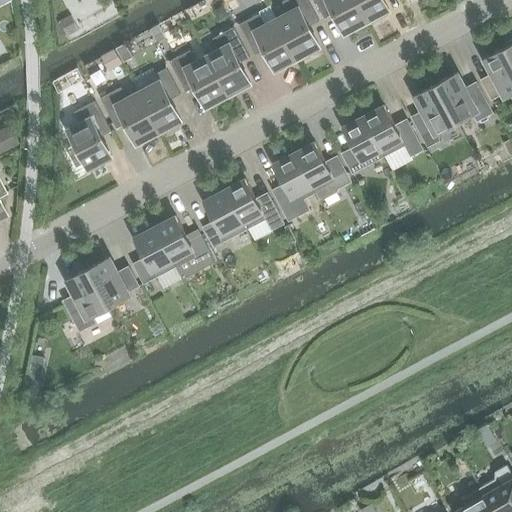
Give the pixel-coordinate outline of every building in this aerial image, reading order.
[(287,12),(276,18),(297,58),(299,57),(301,60),(318,51),(316,48),(319,46),(305,21),(306,20),(314,15),(317,21),(318,21),(307,0),(283,0),(282,1),(287,12)] [(344,33),(366,21),(355,0),(314,0),(324,18),(325,17),(322,11),(330,7),(330,8),(331,7),(344,33)] [(355,0),(366,21),(369,20),(370,23),(387,14),(385,11),(388,10),(382,0),(355,0)] [(231,13),(238,9),(234,1),(227,5),(231,13)] [(227,16),(222,6),(213,12),(215,16),(223,18),(227,16)] [(275,69),(297,58),(276,18),(265,24),(259,13),(238,24),(254,54),(255,54),(252,48),(261,44),(261,45),(262,44),(275,69)] [(60,21),(67,35),(78,30),(71,15),(60,21)] [(157,42),(165,38),(158,25),(150,29),(157,42)] [(218,49),(207,55),(228,95),(230,93),(232,96),(249,88),(247,84),(250,83),(236,58),(237,57),(237,56),(245,52),(248,58),(249,57),(233,27),(212,38),(218,49)] [(131,57),(124,43),(116,48),(123,61),(131,57)] [(505,97),(511,93),(511,60),(505,46),(484,58),(494,77),(483,83),(489,95),(501,89),(505,97)] [(206,106),(228,95),(207,55),(195,61),(190,50),(169,61),(185,91),(186,91),(183,85),(191,81),(192,81),(206,106)] [(106,69),(119,62),(114,51),(100,59),(106,69)] [(159,80),(137,91),(159,131),(161,130),(163,133),(179,124),(178,121),(180,120),(167,94),(168,94),(167,93),(175,89),(179,95),(180,94),(166,68),(155,73),(159,80)] [(456,72),(435,83),(456,123),(473,114),(476,120),(492,112),(478,86),(466,92),(456,72)] [(435,134),(456,123),(435,83),(414,95),(425,114),(413,120),(420,132),(431,126),(435,134)] [(137,143),(159,131),(137,91),(126,98),(120,87),(100,98),(116,128),(117,127),(114,122),(122,117),(122,118),(123,118),(137,143)] [(85,161),(89,168),(111,156),(98,131),(98,130),(106,126),(109,131),(110,131),(94,100),(74,111),(79,122),(67,129),(76,145),(67,150),(76,166),(85,161)] [(397,128),(384,104),(363,116),(384,155),(392,170),(412,159),(410,155),(422,149),(408,123),(397,128)] [(0,111),(0,127),(10,123),(4,110),(0,111)] [(364,166),(384,155),(363,116),(342,127),(355,150),(344,157),(350,168),(362,162),(364,166)] [(8,126),(0,129),(0,153),(0,154),(18,144),(8,126)] [(327,165),(314,142),(294,153),(315,192),(315,191),(318,197),(324,198),(337,191),(339,187),(350,181),(338,159),(327,165)] [(303,198),(315,192),(294,153),(273,164),(286,187),(274,193),(288,220),(309,209),(303,198)] [(245,178),(224,190),(245,229),(265,218),(271,229),(283,223),(269,196),(258,202),(245,178)] [(224,240),(245,229),(224,190),(203,201),(216,224),(205,230),(211,242),(222,236),(224,240)] [(154,226),(175,266),(196,255),(194,251),(205,245),(199,233),(188,239),(175,215),(154,226)] [(374,218),(375,220),(379,227),(385,224),(382,217),(381,215),(374,218)] [(152,273),(154,277),(175,266),(154,226),(134,237),(146,261),(135,267),(141,279),(152,273)] [(108,257),(87,268),(108,307),(129,296),(124,288),(136,282),(130,270),(118,276),(108,257)] [(77,298),(65,304),(73,319),(74,319),(79,330),(87,326),(95,322),(91,316),(108,307),(87,268),(66,278),(77,298)] [(30,372),(41,374),(44,358),(33,356),(30,372)] [(478,429),(485,442),(495,436),(487,423),(478,429)] [(494,478),(480,487),(494,511),(511,511),(511,473),(506,464),(494,471),(494,478)] [(494,511),(480,487),(461,498),(462,499),(462,498),(466,506),(455,511),(494,511)]
